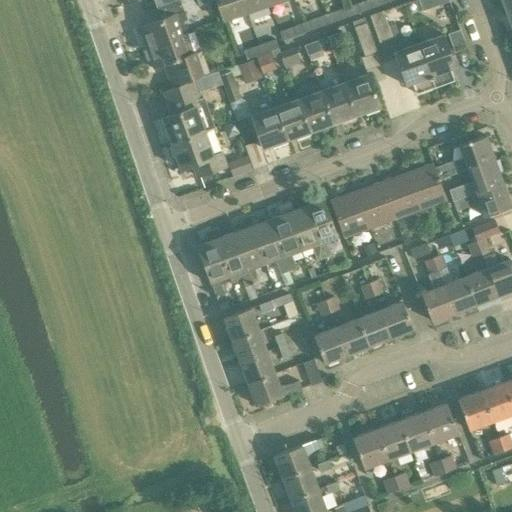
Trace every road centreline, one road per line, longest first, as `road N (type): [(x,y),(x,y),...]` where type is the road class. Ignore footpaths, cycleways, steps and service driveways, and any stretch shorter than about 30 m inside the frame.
road 1 (residential): [(497,95),(166,228)]
road 2 (residential): [(239,438),(338,404),(361,376),(426,352),(460,361),(511,343)]
road 3 (tertiary): [(166,228),(87,0)]
road 4 (tertiary): [(239,438),(166,228)]
